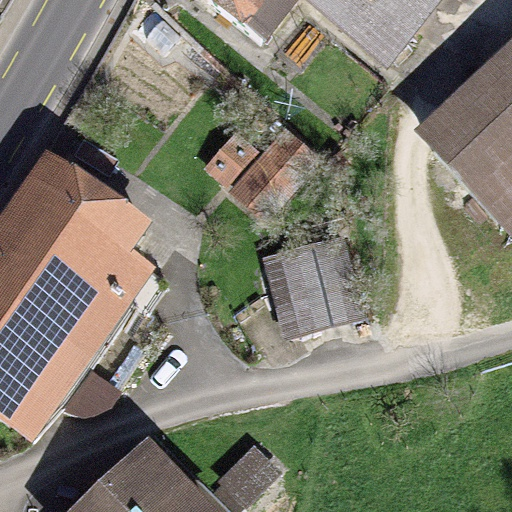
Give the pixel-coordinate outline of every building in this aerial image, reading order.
[(212,0),(267,44),(302,0),(305,0),(390,68),(444,0),(212,0)] [(511,46),(412,145),(511,245),(511,46)] [(45,151),(0,215),(0,419),(36,444),(158,268),(134,252),(152,225),(45,151)] [(344,242),(265,262),(285,341),(364,321),(344,242)] [(217,511),(148,437),(67,511),(217,511)]
